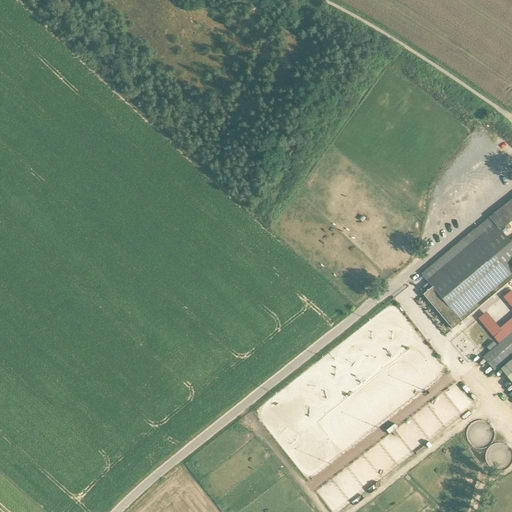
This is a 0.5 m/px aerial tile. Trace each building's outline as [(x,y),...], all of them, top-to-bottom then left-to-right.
[(511,199),(490,218),(501,231),(511,221),(511,199)] [(501,231),(490,218),(423,274),(463,322),(511,279),(511,271),(508,266),(511,262),(511,241),(501,231)] [(463,322),(432,288),(423,295),(452,329),(463,322)] [(495,371),(511,356),(511,333),(493,350),(491,348),(486,352),(488,354),(484,358),(495,371)] [(511,382),(511,360),(501,370),(511,382)]
